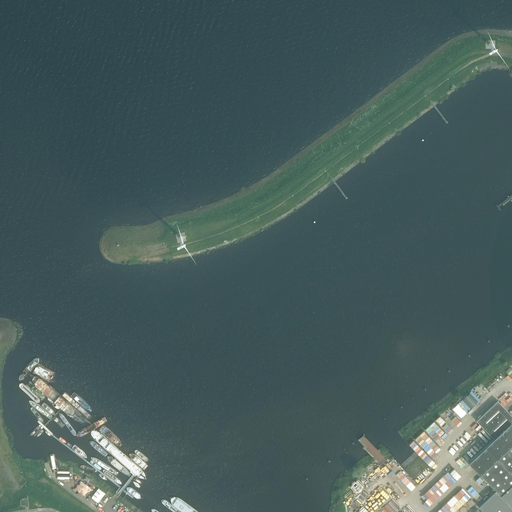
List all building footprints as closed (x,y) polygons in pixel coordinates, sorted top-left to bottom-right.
[(494,438),(468,462),(495,490),(479,506),(483,511),(511,511),(511,423),(511,421),(511,415),(498,400),(476,420),(494,438)] [(141,478),(146,479),(146,475),(143,471),(97,431),(93,430),(91,432),(91,434),(92,437),(137,477),(141,478)] [(105,493),(98,488),(91,497),(98,503),(105,493)] [(81,498),(83,496),(75,490),(73,492),(81,498)] [(22,498),(19,500),(19,502),(19,505),(22,507),(25,507),(25,509),(30,509),(29,501),(28,496),(27,496),(27,498),(22,498)]
